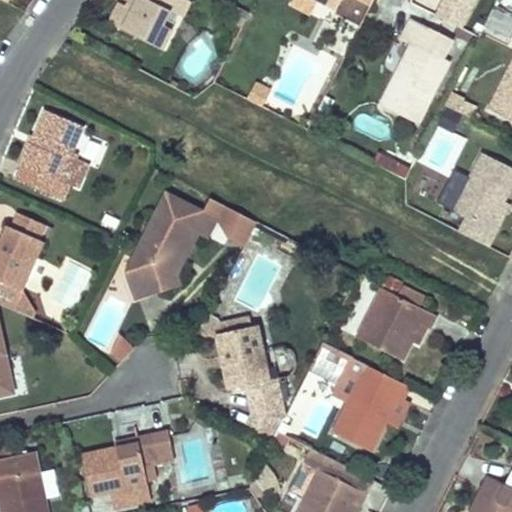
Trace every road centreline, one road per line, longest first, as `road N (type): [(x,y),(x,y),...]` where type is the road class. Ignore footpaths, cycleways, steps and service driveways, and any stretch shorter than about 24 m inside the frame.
road 1 (residential): [(406,511),(511,303)]
road 2 (residential): [(0,416),(152,381)]
road 3 (residential): [(0,109),(18,64),(64,0)]
